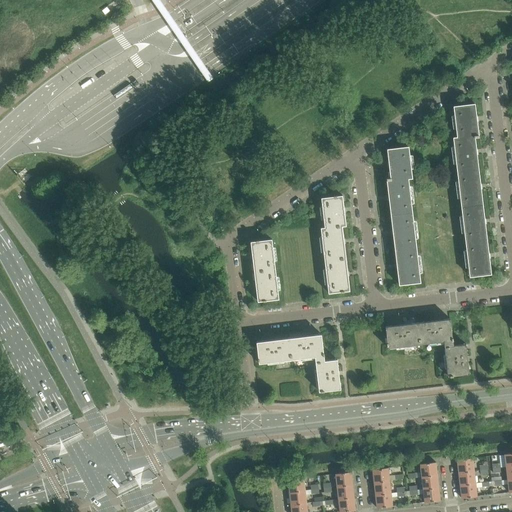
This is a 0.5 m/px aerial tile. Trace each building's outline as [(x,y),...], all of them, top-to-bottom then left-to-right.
[(475,104),(453,106),(457,137),(474,135),(475,138),(479,137),(477,123),(477,122),(476,122),(475,117),(476,117),(475,104)] [(475,155),(475,150),(476,150),(475,138),(474,135),(457,137),(453,138),(457,172),(478,170),(477,156),(477,155),(475,155)] [(387,149),(389,162),(388,162),(388,163),(390,162),(390,167),(389,167),(389,168),(390,178),(391,180),(408,178),(408,179),(412,178),(408,147),(387,149)] [(483,205),(481,190),(479,190),(479,185),(480,185),(480,184),(478,170),(457,172),(461,207),(483,205)] [(172,172),(163,178),(169,186),(172,184),(173,183),(175,182),(176,181),(177,180),(173,175),(172,172)] [(387,178),(388,195),(388,196),(390,195),(390,200),(389,200),(389,201),(391,215),(412,213),(408,179),(408,178),(391,180),(390,178),(389,178),(387,178)] [(334,196),(321,198),(325,227),(325,228),(342,226),(346,226),(344,213),(345,213),(343,213),(343,208),(344,208),(342,195),(337,196),(337,195),(334,196)] [(483,220),(485,219),(484,219),(483,205),(461,207),(465,242),(487,239),(485,225),(485,224),(484,224),(483,220)] [(394,235),(393,235),(393,236),(395,250),(416,247),(412,213),(391,215),(393,230),(392,230),(394,230),(394,235)] [(344,245),(344,244),(343,244),(342,240),(344,240),(344,239),(343,239),(342,226),(325,228),(325,227),(321,228),(325,261),(346,258),(344,245)] [(251,242),(252,254),(252,255),(251,255),(251,259),(253,259),(253,260),(254,272),(275,269),(272,239),(259,241),(259,240),(256,240),(256,241),(251,242)] [(487,254),(489,254),(489,253),(488,253),(487,239),(465,242),(470,277),(491,274),(489,259),(488,259),(487,254)] [(416,247),(395,250),(397,264),(396,264),(396,265),(398,265),(399,269),(397,270),(399,285),(420,282),(416,247)] [(350,291),(348,277),(348,276),(347,277),(346,272),(348,272),(347,271),(346,258),(325,261),(329,293),(341,292),(344,292),(344,291),(350,291)] [(266,301),(279,299),(275,269),(254,272),(256,284),(255,284),(254,284),(255,289),(256,289),(258,302),(263,301),(263,302),(266,301)] [(418,323),(420,344),(428,343),(429,343),(428,342),(436,341),(436,342),(444,341),(444,343),(444,346),(444,347),(453,346),(452,341),(453,340),(453,338),(452,338),(451,332),(450,321),(444,322),(444,320),(443,320),(436,321),(431,322),(431,321),(431,322),(424,322),(423,322),(423,324),(418,325),(418,323)] [(392,326),(391,326),(391,328),(386,329),(387,338),(387,343),(387,346),(388,346),(388,347),(388,348),(389,348),(396,347),(397,347),(396,346),(404,345),(404,346),(404,345),(412,344),(412,345),(420,344),(418,323),(417,323),(418,325),(412,326),(412,324),(411,324),(405,325),(404,325),(400,326),(399,325),(392,326)] [(307,358),(308,358),(308,357),(315,356),(315,357),(316,362),(324,361),(324,356),(324,353),(323,353),(321,336),(318,337),(316,337),(315,335),(308,336),(307,336),(303,337),(302,337),(295,338),(294,338),(295,338),(295,340),(290,340),(289,338),(291,359),(292,359),(299,358),(299,359),(300,358),(307,357),(307,358)] [(275,361),(276,361),(276,360),(283,360),(283,361),(284,360),(291,359),(291,360),(291,359),(289,338),(289,340),(284,341),(283,340),(283,339),(276,340),(275,340),(271,341),(271,340),(270,341),(263,341),(263,343),(257,344),(258,353),(259,358),(258,358),(258,361),(259,361),(259,363),(260,363),(267,362),(268,362),(275,361)] [(448,367),(447,367),(447,368),(448,375),(448,376),(450,376),(450,377),(453,376),(453,375),(458,375),(467,374),(466,368),(468,368),(468,367),(468,362),(468,361),(467,361),(467,357),(467,356),(466,351),(466,350),(464,350),(464,344),(453,346),(444,347),(445,347),(445,355),(446,355),(447,361),(446,361),(446,362),(447,362),(448,367)] [(338,372),(338,371),(338,366),(338,365),(336,365),(335,360),(324,361),(316,362),(316,363),(317,370),(317,371),(318,376),(317,376),(317,377),(318,377),(319,383),(318,383),(319,391),(320,391),(321,391),(321,392),(324,391),(329,390),(338,389),(338,383),(340,383),(340,382),(339,382),(339,377),(339,376),(338,376),(338,372)] [(471,458),(459,460),(459,459),(457,460),(458,473),(474,471),(472,458),(471,458)] [(422,464),(420,464),(422,477),(437,475),(436,462),(434,462),(434,463),(422,464)] [(372,469),(374,482),(389,481),(388,468),(386,468),(374,469),(372,469)] [(458,473),(460,485),(475,484),(474,471),(458,473)] [(336,474),(337,487),(353,485),(351,472),(349,472),(337,474),(336,474)] [(422,477),(423,490),(439,488),(437,475),(422,477)] [(290,479),(288,479),(289,492),(305,490),(303,477),(302,478),(290,479)] [(389,481),(374,482),(375,495),(391,493),(389,481)] [(475,484),(460,485),(461,498),(463,498),(475,497),(477,496),(475,484)] [(337,487),(338,499),(354,498),(353,485),(337,487)] [(440,501),(439,488),(423,490),(425,503),(426,502),(438,501),(440,501)] [(289,492),(291,505),(306,503),(305,490),(289,492)] [(392,506),(391,493),(375,495),(377,508),(379,508),(391,506),(392,506)] [(341,511),(342,511),(354,511),(355,511),(354,498),(338,499),(339,511),(341,511)] [(307,511),(306,503),(291,505),(291,511),(307,511)]
